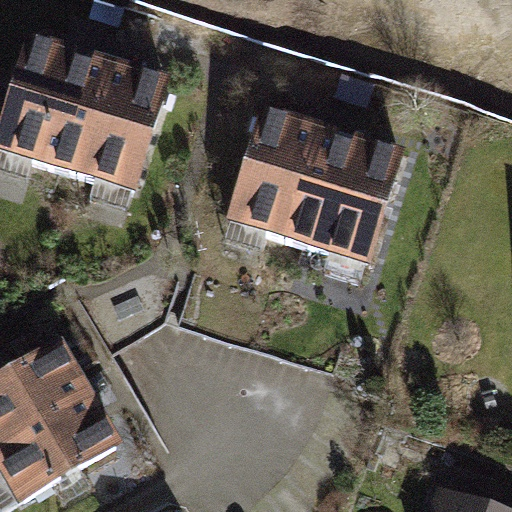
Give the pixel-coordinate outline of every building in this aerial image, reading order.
[(0,163),(59,181),(94,62),(24,41),(0,120),(0,163)] [(135,203),(171,85),(94,62),(59,181),(135,203)] [(296,255),(333,135),(261,113),(224,232),(296,255)] [(371,277),(407,158),(333,135),(296,255),(371,277)] [(0,455),(101,401),(64,332),(0,366),(0,455)] [(61,511),(139,470),(101,401),(0,455),(0,483),(15,511),(61,511)] [(440,499),(435,511),(511,511),(511,507),(463,492),(458,505),(440,499)]
